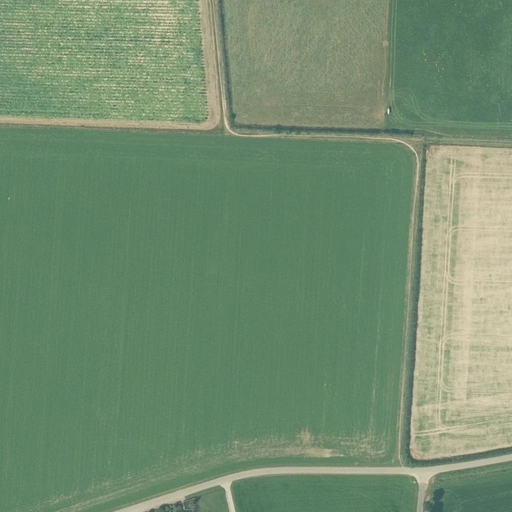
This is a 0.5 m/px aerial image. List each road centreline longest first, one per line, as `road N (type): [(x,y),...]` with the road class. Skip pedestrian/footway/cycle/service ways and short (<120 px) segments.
road 1 (track): [(418,138),(396,471)]
road 2 (track): [(215,0),(222,128),(418,138)]
road 3 (unclassified): [(125,511),(245,473),(422,470)]
